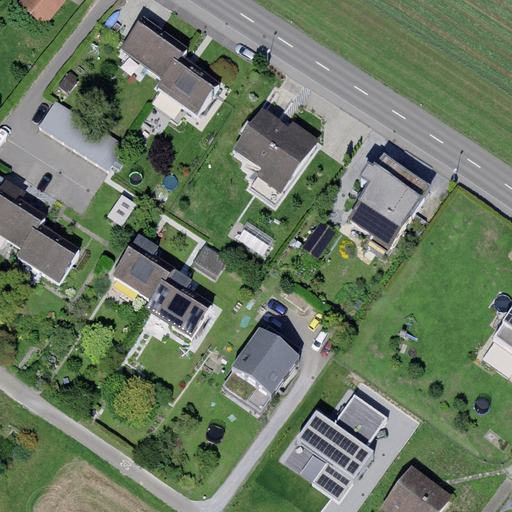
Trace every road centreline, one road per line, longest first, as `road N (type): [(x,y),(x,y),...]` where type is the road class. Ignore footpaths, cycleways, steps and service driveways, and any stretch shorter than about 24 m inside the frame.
road 1 (tertiary): [(511,187),(219,0)]
road 2 (residential): [(0,376),(194,511)]
